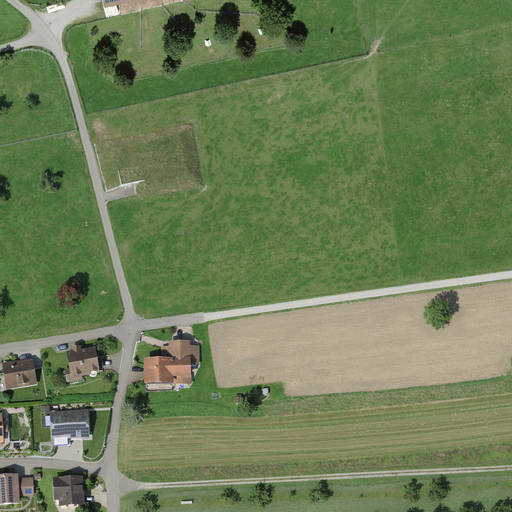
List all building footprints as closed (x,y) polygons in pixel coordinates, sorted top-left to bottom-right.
[(104,0),(106,6),(123,3),(124,11),(179,0),(104,0)] [(192,389),(191,345),(144,346),(145,390),(192,389)] [(95,349),(65,353),(69,383),(99,379),(95,349)] [(33,362),(4,366),(7,391),(37,387),(33,362)] [(88,412),(51,414),(52,444),(90,442),(88,412)] [(17,478),(0,478),(0,508),(18,508),(17,478)] [(82,480),(57,481),(57,504),(83,503),(82,480)]
